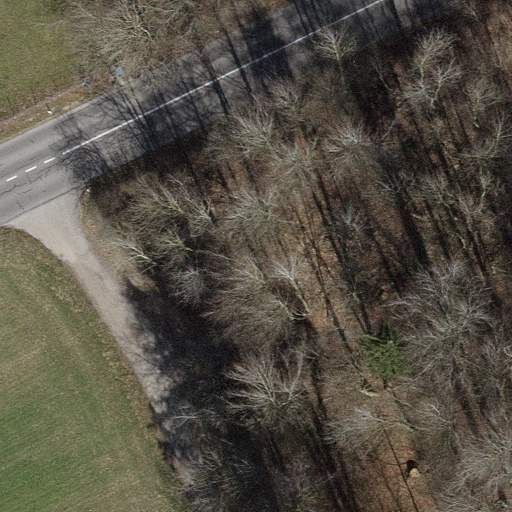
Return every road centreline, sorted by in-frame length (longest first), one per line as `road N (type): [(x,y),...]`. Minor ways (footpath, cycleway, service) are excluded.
road 1 (track): [(3,184),(90,252),(177,375),(221,511)]
road 2 (tertiary): [(0,186),(327,0)]
road 3 (track): [(177,375),(511,299)]
